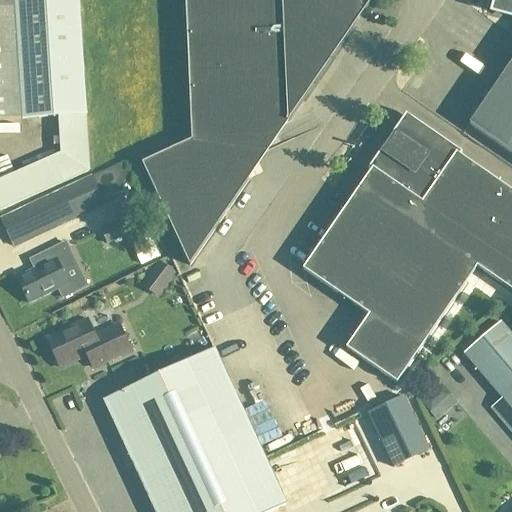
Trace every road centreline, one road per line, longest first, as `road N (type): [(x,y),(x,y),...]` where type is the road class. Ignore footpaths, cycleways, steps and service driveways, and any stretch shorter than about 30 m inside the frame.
road 1 (unclassified): [(426,0),(250,263)]
road 2 (unclassified): [(86,511),(11,354)]
